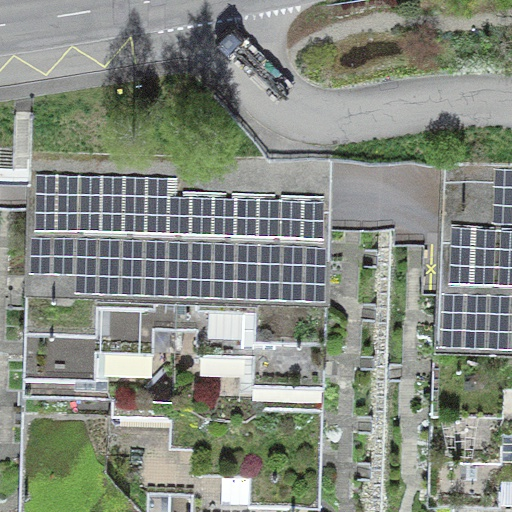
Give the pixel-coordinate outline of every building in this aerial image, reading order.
[(511,164),(440,162),(437,280),(511,282),(511,164)] [(30,246),(179,252),(181,200),(32,195),(30,246)] [(328,205),(181,200),(179,252),(326,256),(328,205)] [(30,246),(26,365),(78,366),(79,346),(176,349),(179,252),(30,246)] [(326,256),(179,252),(176,349),(275,352),(274,371),(323,372),(326,256)] [(511,334),(511,282),(437,280),(434,332),(511,334)] [(511,334),(434,332),(434,374),(511,376),(511,334)] [(78,366),(26,365),(25,412),(174,415),(322,419),(323,372),(274,371),(78,366)] [(479,474),(511,474),(511,376),(434,374),(430,497),(479,499),(479,474)] [(23,457),(172,462),(174,415),(25,412),(23,457)] [(322,419),(174,415),(172,462),(320,466),(322,419)] [(171,511),(172,462),(23,457),(20,511),(171,511)] [(318,511),(320,466),(172,462),(171,511),(318,511)]
